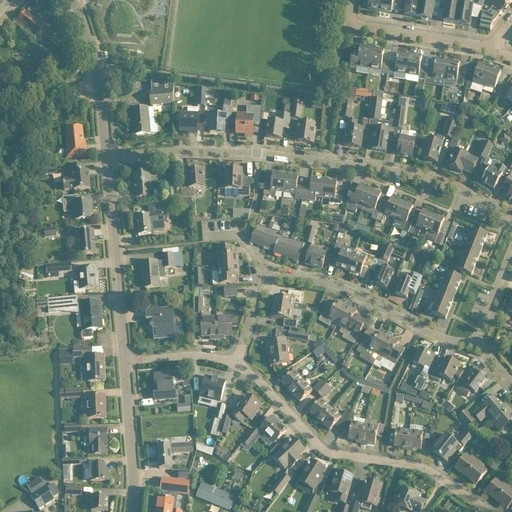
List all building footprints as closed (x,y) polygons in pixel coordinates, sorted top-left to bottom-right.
[(368,0),(367,9),(379,11),(381,0),(368,0)] [(400,5),(400,0),(381,0),(379,11),(391,13),(393,1),(400,3),(400,5)] [(400,0),(400,5),(401,1),(407,2),(404,16),(418,18),(420,0),(400,0)] [(420,0),(418,18),(421,18),(421,21),(427,21),(428,19),(431,20),(433,6),(439,7),(440,0),(420,0)] [(446,0),(443,22),(456,24),(459,4),(451,3),(451,0),(446,0)] [(459,4),(456,24),(469,26),(472,7),(475,5),(482,8),(485,0),(468,0),(467,6),(459,4)] [(502,12),(510,3),(506,0),(488,0),(494,6),(488,14),(483,13),(481,23),(492,25),(502,12)] [(25,12),(14,26),(35,42),(39,37),(37,36),(44,27),(25,12)] [(36,45),(30,52),(35,57),(41,62),(51,70),(57,62),(36,45)] [(350,69),(357,70),(357,68),(369,70),(372,50),(360,48),(359,58),(352,56),(350,69)] [(384,52),(372,50),(369,70),(381,72),(380,74),(387,75),(389,63),(383,61),(384,52)] [(389,63),(387,75),(395,76),(395,74),(407,76),(410,56),(398,54),(396,64),(389,63)] [(423,95),(425,84),(425,81),(427,69),(420,68),(422,58),(410,56),(407,76),(419,78),(416,94),(423,95)] [(39,85),(51,70),(41,62),(35,57),(28,66),(23,62),(13,74),(22,81),(27,75),(39,85)] [(431,85),(431,82),(432,82),(433,80),(445,82),(448,62),(436,60),(434,70),(427,69),(425,81),(425,84),(431,85)] [(456,86),(463,87),(465,75),(458,74),(460,64),(448,62),(445,82),(456,84),(456,86)] [(484,87),(490,69),(479,65),(475,75),(468,73),(466,85),(472,87),(473,83),(484,87)] [(490,69),(484,87),(495,90),(493,94),(499,96),(506,86),(497,83),(501,73),(490,69)] [(34,91),(39,85),(27,75),(22,81),(34,91)] [(150,92),(152,106),(174,104),(174,85),(151,82),(152,92),(150,92)] [(511,91),(506,86),(499,96),(504,101),(507,98),(511,103),(511,91)] [(197,106),(205,107),(206,90),(198,90),(197,106)] [(352,103),(351,103),(353,93),(345,92),(342,118),(350,119),(352,103)] [(380,122),(383,93),(373,92),(370,121),(380,122)] [(396,96),(387,95),(385,106),(395,107),(396,96)] [(427,108),(424,102),(416,106),(419,112),(427,108)] [(294,103),(293,103),(293,106),(291,119),(300,120),(302,103),(294,103)] [(267,128),(266,138),(282,140),(283,129),(290,130),(291,119),(293,106),(285,105),(283,116),(277,115),(276,123),(268,122),(267,128)] [(253,124),(261,124),(261,108),(246,107),(246,118),(237,118),(236,135),(253,135),(253,124)] [(135,136),(158,134),(157,125),(155,126),(153,108),(132,110),(135,136)] [(197,133),(198,109),(188,108),(187,115),(181,115),(180,132),(197,133)] [(208,124),(210,125),(210,133),(224,134),(225,122),(231,122),(231,109),(216,108),(216,116),(209,116),(208,124)] [(403,130),(405,110),(398,109),(395,129),(403,130)] [(498,114),(494,109),(488,114),(493,119),(498,114)] [(354,122),(348,122),(345,146),(360,149),(363,131),(368,131),(369,121),(362,120),(361,130),(356,129),(356,127),(354,127),(354,122)] [(298,142),(314,144),(316,132),(312,131),(313,124),(298,122),(296,134),(299,134),(298,142)] [(456,125),(449,122),(444,137),(451,139),(456,125)] [(66,150),(67,159),(87,158),(85,141),(84,142),(82,127),(65,129),(67,150),(66,150)] [(385,153),(386,153),(389,130),(375,128),(372,150),(372,151),(372,150),(385,152),(385,153)] [(51,130),(38,132),(39,142),(52,140),(51,130)] [(409,134),(402,132),(398,155),(412,157),(416,133),(409,132),(409,134)] [(423,159),(437,163),(444,139),(437,137),(436,140),(434,140),(434,142),(427,140),(424,151),(425,152),(423,159)] [(477,156),(484,160),(491,146),(484,142),(477,156)] [(463,171),(472,175),(478,161),(469,157),(469,156),(455,150),(448,167),(461,173),(463,171)] [(481,183),(494,190),(506,170),(500,166),(499,164),(496,162),(494,162),(488,159),(484,165),(490,168),(481,183)] [(57,166),(41,168),(42,176),(57,174),(57,166)] [(85,172),(84,166),(69,168),(70,177),(63,178),(64,192),(90,190),(88,172),(85,172)] [(188,183),(181,184),(183,208),(192,207),(192,198),(194,198),(193,188),(205,187),(203,171),(187,172),(188,183)] [(242,172),(226,171),(225,190),(238,191),(238,197),(250,198),(250,178),(242,178),(242,172)] [(152,190),(151,183),(158,182),(158,172),(133,175),(135,200),(154,198),(153,190),(152,190)] [(264,182),(263,196),(270,197),(270,192),(275,193),(283,194),(285,176),(273,174),(271,183),(264,182)] [(511,175),(502,189),(509,194),(506,199),(511,202),(511,175)] [(285,176),(283,194),(295,196),(295,200),(302,201),(304,188),(297,187),(298,178),(285,176)] [(302,201),(315,203),(316,198),(319,198),(319,199),(322,199),(324,181),(312,180),(311,189),(304,188),(302,201)] [(324,181),(322,199),(329,200),(329,204),(334,204),(334,205),(341,206),(342,201),(343,193),(336,192),(337,183),(324,181)] [(167,187),(168,200),(180,199),(179,186),(167,187)] [(357,210),(362,212),(364,207),(370,191),(360,187),(355,199),(349,197),(348,202),(347,210),(350,211),(355,213),(357,210)] [(342,201),(348,202),(349,197),(350,191),(343,190),(343,193),(342,201)] [(381,195),(370,191),(364,207),(362,212),(373,216),(372,220),(377,222),(381,210),(376,208),(381,195)] [(75,213),(76,221),(93,220),(91,202),(79,203),(78,197),(63,198),(64,214),(75,213)] [(377,222),(381,224),(384,217),(388,219),(389,218),(396,220),(402,203),(391,199),(386,212),(381,210),(377,222)] [(250,210),(249,202),(236,203),(236,210),(250,210)] [(407,234),(412,222),(408,220),(413,208),(402,203),(396,220),(402,222),(401,224),(406,226),(403,232),(407,234)] [(148,208),(149,216),(137,217),(139,237),(151,236),(151,232),(165,231),(163,207),(148,208)] [(420,230),(427,232),(433,216),(423,212),(418,224),(412,222),(407,234),(417,238),(420,230)] [(445,220),(433,216),(427,232),(424,240),(435,244),(434,245),(440,247),(445,235),(440,233),(445,220)] [(259,219),(250,243),(262,247),(270,224),(268,229),(261,227),(263,221),(259,219)] [(274,251),(281,231),(280,234),(272,231),(274,225),(270,224),(262,247),(274,251)] [(316,230),(309,228),(304,243),(311,245),(316,230)] [(57,229),(45,230),(45,239),(58,237),(57,229)] [(473,230),(469,240),(484,246),(488,236),(473,230)] [(78,240),(79,256),(96,255),(94,231),(72,233),(72,241),(78,240)] [(285,258),(293,236),(293,235),(291,241),(283,238),(285,233),(281,231),(274,251),(273,254),(285,258)] [(172,243),(184,241),(183,234),(171,236),(172,243)] [(297,263),(298,263),(304,245),(295,242),(297,237),(293,236),(285,258),(297,262),(297,263)] [(469,240),(465,250),(479,256),(484,246),(469,240)] [(348,272),(354,256),(353,256),(355,251),(343,247),(343,248),(336,245),(332,257),(339,259),(336,268),(348,272)] [(388,264),(394,249),(386,245),(379,260),(388,264)] [(218,266),(243,265),(243,263),(240,263),(238,262),(238,254),(236,255),(235,248),(211,249),(212,261),(217,261),(218,266)] [(306,265),(322,270),(326,255),(317,253),(318,250),(311,248),(306,265)] [(165,269),(174,269),(174,268),(180,267),(178,254),(179,254),(179,249),(162,251),(163,262),(157,263),(157,262),(141,264),(143,281),(144,281),(145,289),(160,288),(159,279),(166,279),(165,269)] [(461,261),(475,266),(479,256),(465,250),(461,261)] [(370,270),(375,259),(361,254),(360,258),(354,256),(348,272),(360,277),(363,268),(370,270)] [(415,256),(409,254),(406,261),(412,263),(415,256)] [(379,260),(374,272),(380,274),(379,275),(375,284),(387,289),(391,280),(394,273),(386,270),(385,269),(388,264),(379,260)] [(471,277),(475,266),(461,261),(457,271),(471,277)] [(24,263),(21,270),(34,275),(37,268),(24,263)] [(48,278),(54,278),(54,279),(59,278),(59,273),(72,272),(72,264),(47,266),(48,278)] [(213,273),(213,286),(238,284),(237,277),(239,277),(239,269),(240,268),(243,268),(243,265),(218,266),(218,273),(213,273)] [(74,283),(75,295),(85,294),(85,291),(97,290),(96,276),(98,276),(97,267),(78,269),(80,283),(74,283)] [(409,294),(415,296),(423,278),(413,274),(410,282),(402,278),(395,295),(407,299),(409,294)] [(447,274),(443,284),(458,290),(462,279),(447,274)] [(443,284),(439,294),(454,300),(458,290),(443,284)] [(225,288),(225,298),(237,297),(237,287),(225,288)] [(269,304),(268,307),(293,311),(294,304),(299,305),(301,294),(289,292),(288,299),(273,296),(273,297),(274,297),(273,304),(272,305),(269,304)] [(435,304),(450,310),(454,300),(439,294),(435,304)] [(60,306),(79,305),(78,297),(48,300),(48,301),(37,301),(37,308),(48,307),(49,314),(61,313),(60,306)] [(203,299),(195,299),(195,314),(203,314),(203,299)] [(332,323),(337,325),(349,303),(347,302),(346,305),(344,305),(338,302),(338,301),(331,314),(325,310),(318,321),(329,327),(332,323)] [(83,331),(84,331),(84,333),(83,334),(83,338),(85,339),(94,338),(93,331),(102,330),(101,317),(99,317),(98,303),(81,304),(83,331)] [(342,339),(354,345),(356,342),(357,340),(367,322),(355,315),(357,312),(356,312),(350,309),(350,307),(351,305),(349,303),(337,325),(342,328),(339,333),(344,335),(342,339)] [(446,320),(450,310),(435,304),(431,314),(446,320)] [(284,321),(283,327),(296,329),(298,317),(292,316),(293,311),(268,307),(268,309),(271,310),(272,311),(271,318),(270,318),(284,321)] [(154,340),(175,338),(175,342),(184,341),(183,327),(174,328),(172,308),(161,309),(162,312),(146,314),(146,321),(156,320),(158,339),(154,339),(154,340)] [(231,318),(216,318),(217,340),(223,340),(223,337),(232,337),(232,327),(237,326),(237,316),(231,317),(231,318)] [(216,318),(201,318),(202,338),(210,337),(210,340),(217,340),(216,318)] [(367,363),(368,362),(373,366),(382,349),(391,334),(389,333),(387,336),(386,336),(380,333),(380,332),(378,335),(369,330),(357,351),(362,354),(359,358),(367,363)] [(308,343),(309,336),(290,333),(288,340),(308,343)] [(380,370),(382,367),(391,373),(394,368),(405,349),(398,345),(399,343),(398,343),(392,340),(392,338),(393,336),(391,334),(382,349),(373,366),(380,370)] [(289,364),(286,340),(266,343),(269,343),(272,366),(289,364)] [(324,345),(313,354),(317,359),(325,353),(328,357),(331,354),(324,345)] [(92,349),(59,350),(59,359),(85,358),(85,367),(87,366),(88,382),(105,382),(104,357),(92,357),(92,349)] [(438,358),(420,349),(413,364),(419,367),(415,374),(427,380),(438,358)] [(331,354),(328,357),(335,365),(339,362),(331,354)] [(442,378),(451,382),(454,376),(455,377),(455,376),(459,378),(463,373),(458,371),(460,366),(450,361),(449,363),(440,359),(431,379),(440,383),(442,378)] [(464,378),(456,390),(467,398),(471,392),(475,395),(486,381),(480,376),(482,374),(472,367),(464,378)] [(174,384),(183,383),(184,388),(190,387),(189,377),(184,378),(183,373),(171,374),(171,372),(162,373),(162,375),(154,375),(155,386),(158,386),(158,393),(153,394),(154,402),(177,400),(176,392),(174,392),(174,384)] [(303,382),(294,372),(282,383),(287,389),(286,391),(289,395),(303,382)] [(350,374),(347,379),(356,384),(358,380),(350,374)] [(212,401),(220,403),(226,382),(218,380),(217,382),(205,379),(200,396),(213,399),(212,401)] [(295,397),(300,403),(312,392),(303,382),(289,395),(293,399),(295,397)] [(327,386),(318,395),(322,399),(335,386),(331,382),(327,386)] [(411,388),(403,384),(400,390),(415,398),(417,393),(411,390),(411,388)] [(380,387),(378,391),(389,395),(390,391),(383,388),(380,387)] [(60,392),(60,400),(83,399),(83,391),(60,392)] [(452,406),(457,401),(450,395),(445,401),(452,406)] [(508,411),(496,396),(474,415),(480,422),(486,417),(500,432),(511,421),(511,412),(510,410),(508,411)] [(106,397),(86,398),(87,411),(84,411),(82,412),(82,419),(84,420),(106,419),(106,410),(104,410),(104,398),(106,397)] [(252,413),(255,415),(261,407),(258,405),(258,404),(248,397),(242,405),(240,403),(231,417),(241,424),(245,418),(248,419),(252,413)] [(315,420),(319,424),(331,410),(320,401),(310,413),(316,419),(315,420)] [(177,406),(177,414),(191,413),(190,405),(177,406)] [(215,419),(222,421),(223,417),(225,408),(219,406),(215,419)] [(331,410),(319,424),(323,427),(324,426),(330,431),(341,419),(331,410)] [(466,411),(458,418),(467,429),(476,422),(466,411)] [(219,433),(227,435),(231,419),(223,417),(222,421),(219,433)] [(260,430),(275,444),(286,432),(271,418),(260,430)] [(356,443),(361,445),(365,426),(351,424),(348,440),(356,441),(356,443)] [(81,425),(65,425),(65,434),(81,433),(81,425)] [(375,445),(378,429),(365,426),(361,445),(366,446),(367,444),(375,445)] [(95,448),(95,456),(106,455),(106,447),(107,447),(107,430),(90,431),(84,431),(84,438),(90,438),(90,448),(95,448)] [(253,430),(242,444),(247,449),(259,435),(253,430)] [(402,450),(407,451),(409,433),(396,431),(394,447),(402,448),(402,450)] [(467,431),(458,442),(465,447),(474,436),(467,431)] [(409,433),(407,451),(413,451),(413,450),(421,450),(423,434),(409,433)] [(446,435),(439,444),(433,452),(445,462),(459,445),(446,435)] [(291,469),(293,467),(300,460),(298,457),(304,451),(293,440),(274,458),(285,470),(288,466),(291,469)] [(482,442),(480,445),(486,451),(489,448),(482,442)] [(159,470),(169,469),(172,469),(171,454),(193,452),(192,444),(170,446),(170,445),(168,446),(158,446),(159,470)] [(489,448),(486,451),(493,456),(495,453),(489,448)] [(455,469),(466,477),(478,462),(472,457),(470,459),(466,455),(455,469)] [(504,459),(499,456),(490,468),(494,472),(504,459)] [(90,482),(99,482),(109,481),(108,471),(105,471),(104,464),(90,465),(89,465),(88,460),(80,460),(80,459),(69,460),(63,460),(63,467),(80,466),(82,466),(83,471),(90,471),(90,482)] [(313,491),(320,479),(326,470),(311,462),(299,482),(313,491)] [(478,462),(466,477),(476,486),(487,472),(483,469),(484,467),(478,462)] [(190,472),(179,472),(178,479),(190,480),(190,472)] [(345,504),(350,487),(353,478),(337,473),(331,492),(338,495),(336,502),(345,504)] [(273,492),(279,496),(290,481),(283,476),(272,491),(273,492)] [(496,502),(509,487),(503,482),(501,484),(497,480),(492,486),(486,493),(496,502)] [(175,511),(178,492),(188,493),(187,496),(188,496),(190,483),(172,481),(172,485),(162,483),(160,492),(163,493),(163,499),(159,498),(158,507),(162,508),(160,511),(175,511)] [(370,511),(372,506),(377,508),(380,501),(378,500),(382,486),(366,482),(360,503),(363,504),(361,509),(370,511)] [(196,498),(230,511),(235,498),(202,484),(196,498)] [(46,487),(31,497),(39,510),(55,500),(46,487)] [(511,503),(511,489),(509,487),(496,502),(507,510),(511,503)] [(68,506),(69,496),(82,497),(82,488),(65,488),(65,506),(68,506)] [(414,511),(420,511),(421,511),(425,502),(417,498),(418,495),(403,488),(396,506),(411,511),(412,511),(414,511)] [(291,490),(288,496),(294,499),(297,493),(291,490)] [(92,511),(95,511),(107,511),(108,497),(87,496),(86,503),(92,503),(92,511)] [(312,511),(319,499),(312,496),(304,511),(312,511)]
